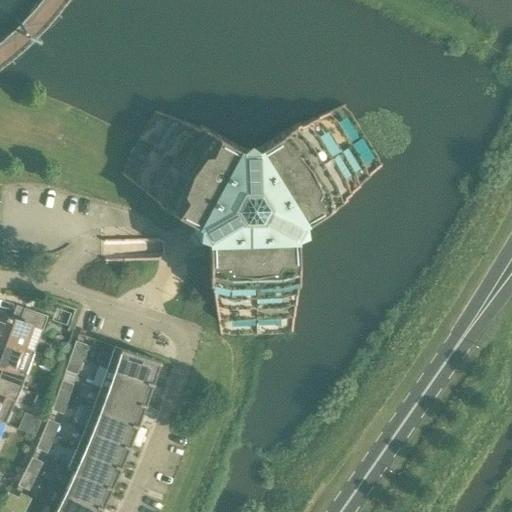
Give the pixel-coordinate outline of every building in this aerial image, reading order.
[(200,258),(210,258),(211,288),(213,288),(221,334),(221,335),(222,335),(223,334),(244,333),(290,332),(291,333),(292,333),(297,286),(300,285),(299,233),(302,225),(309,221),(346,198),(346,196),(382,166),(381,164),(380,165),(344,107),(345,106),(344,105),(301,124),(299,122),(255,150),(246,150),(201,125),(199,127),(155,111),(154,112),(155,113),(141,138),(123,173),(121,172),(121,174),(159,202),(158,204),(198,225),(194,233),(199,241),(200,258)] [(105,257),(165,256),(164,237),(144,238),(105,239),(105,257)] [(0,338),(25,348),(33,326),(42,330),(48,316),(20,306),(20,307),(24,309),(20,320),(0,312),(0,338)] [(25,348),(0,338),(0,365),(3,366),(0,374),(0,378),(21,388),(27,373),(17,370),(25,348)] [(76,341),(71,355),(82,359),(87,344),(76,341)] [(114,349),(107,368),(154,384),(161,361),(114,346),(113,348),(114,349)] [(82,359),(71,355),(65,370),(77,374),(82,359)] [(154,384),(107,368),(100,388),(146,405),(154,384)] [(21,388),(0,378),(0,420),(6,423),(21,388)] [(57,395),(68,399),(73,384),(62,380),(57,395)] [(100,388),(93,408),(139,426),(146,405),(100,388)] [(68,399),(57,395),(52,410),(63,414),(68,399)] [(93,408),(85,428),(130,447),(139,426),(93,408)] [(26,410),(19,426),(37,433),(44,417),(26,410)] [(42,433),(53,438),(59,424),(48,419),(42,433)] [(85,428),(77,448),(122,467),(130,447),(85,428)] [(53,438),(42,433),(36,448),(47,452),(53,438)] [(122,467),(77,448),(68,468),(74,471),(75,471),(113,488),(122,467)] [(32,457),(25,471),(36,476),(43,462),(32,457)] [(36,476),(25,471),(18,485),(29,490),(36,476)] [(75,471),(74,471),(66,490),(103,508),(113,488),(75,471)] [(66,490),(56,509),(61,511),(101,511),(103,508),(66,490)] [(8,492),(1,506),(12,511),(19,497),(8,492)]
